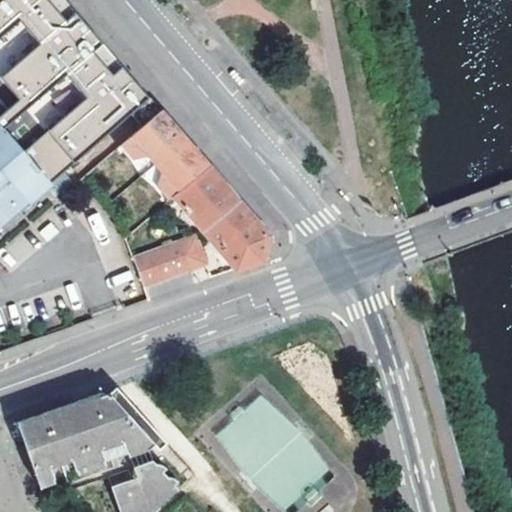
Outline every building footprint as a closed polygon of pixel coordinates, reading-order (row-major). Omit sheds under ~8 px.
[(125,140),(159,110),(148,98),(114,128),(125,140)] [(181,135),(159,110),(125,140),(120,145),(133,160),(130,163),(140,178),(154,190),(157,187),(169,200),(173,197),(208,166),(187,142),(181,135)] [(0,226),(68,168),(48,144),(29,161),(0,126),(0,226)] [(208,166),(173,197),(203,231),(238,201),(232,195),(208,166)] [(267,236),(238,201),(203,231),(236,269),(261,260),(267,236)] [(0,250),(0,260),(11,271),(36,247),(20,231),(0,250)] [(179,241),(133,258),(144,285),(190,268),(181,249),(179,241)] [(117,386),(109,389),(156,444),(160,448),(166,442),(117,386)] [(65,493),(81,487),(109,478),(129,472),(132,480),(112,487),(121,511),(154,511),(179,489),(176,485),(178,482),(174,478),(168,477),(164,472),(167,469),(154,461),(136,468),(133,463),(152,456),(151,449),(156,444),(109,389),(17,422),(45,495),(64,488),(65,493)] [(281,511),(331,478),(271,391),(215,429),(272,511),(281,511)] [(129,472),(109,478),(112,487),(132,480),(129,472)]
